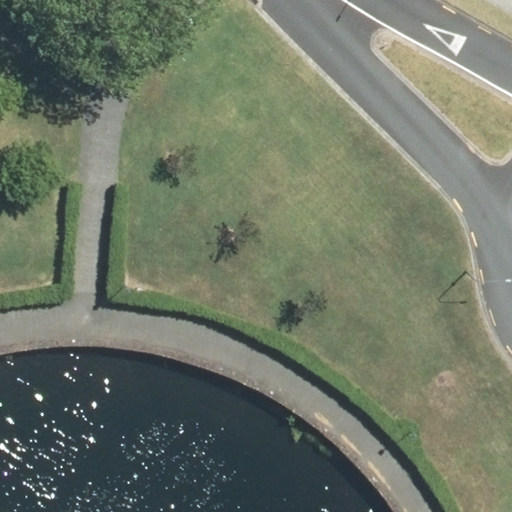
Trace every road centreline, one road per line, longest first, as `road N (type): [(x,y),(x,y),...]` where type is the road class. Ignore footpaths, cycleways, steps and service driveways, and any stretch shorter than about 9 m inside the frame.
road 1 (residential): [(511,225),(310,0)]
road 2 (residential): [(386,0),(511,81)]
